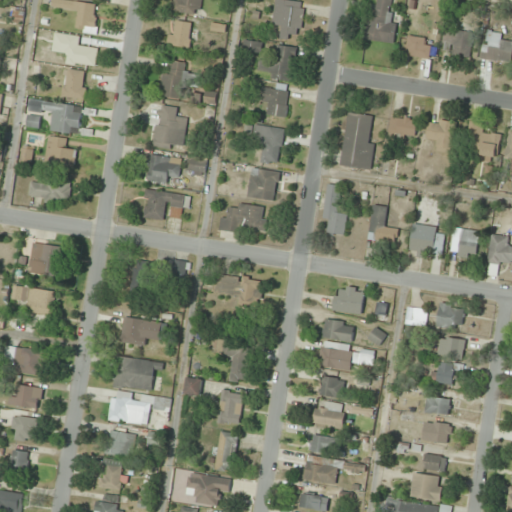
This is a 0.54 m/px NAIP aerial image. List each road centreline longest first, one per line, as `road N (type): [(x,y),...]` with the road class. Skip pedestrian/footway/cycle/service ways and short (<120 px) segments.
road 1 (residential): [(261,511),(341,0)]
road 2 (residential): [(59,511),(139,0)]
road 3 (residential): [(511,296),(0,216)]
road 4 (residential): [(478,511),(511,296)]
road 5 (residential): [(511,99),(331,70)]
